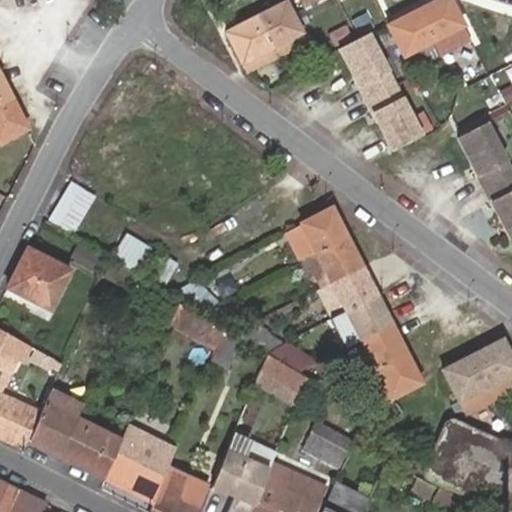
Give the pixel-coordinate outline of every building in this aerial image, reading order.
[(441,53),(468,39),(461,26),(449,2),(448,0),(436,0),(432,3),(416,10),(432,41),(434,40),(441,53)] [(270,48),(300,34),(288,9),(284,2),(269,10),(254,18),(270,48)] [(431,42),(432,41),(416,10),(401,18),(387,25),(390,32),(402,56),(404,55),(410,68),(437,55),(431,42)] [(240,64),(270,48),(254,18),(239,25),(225,32),(228,39),(240,64)] [(367,33),(338,49),(353,77),(358,74),(370,97),(394,84),(367,33)] [(275,57),(305,43),(300,34),(270,48),(275,57)] [(245,72),(275,57),(270,48),(240,64),(245,72)] [(358,74),(353,77),(365,99),(370,97),(358,74)] [(0,105),(12,100),(4,84),(0,76),(0,105)] [(394,84),(370,97),(382,120),(377,123),(392,151),(421,136),(394,84)] [(370,97),(365,99),(377,123),(382,120),(370,97)] [(0,142),(9,138),(20,132),(26,129),(20,114),(12,100),(0,105),(0,142)] [(92,190),(161,164),(145,122),(77,148),(92,190)] [(486,123),(457,138),(471,166),(476,163),(488,187),(511,174),(486,123)] [(185,142),(210,208),(251,193),(227,127),(185,142)] [(476,163),(471,166),(483,190),(488,187),(476,163)] [(511,174),(488,187),(500,210),(495,212),(510,240),(511,239),(511,174)] [(71,182),(48,221),(71,235),(94,196),(71,182)] [(500,210),(488,187),(483,190),(495,212),(500,210)] [(316,253),(347,237),(339,223),(332,208),(325,211),(301,224),(301,225),(285,233),(299,260),(315,252),(316,253)] [(136,274),(150,250),(124,235),(111,258),(136,274)] [(354,269),(361,266),(354,252),(347,237),(316,253),(331,282),(354,269)] [(76,244),(73,251),(94,263),(98,257),(76,244)] [(69,271),(26,250),(11,279),(17,282),(12,292),(49,311),(69,271)] [(94,263),(73,251),(69,256),(91,268),(94,263)] [(316,253),(303,259),(318,288),(331,282),(316,253)] [(163,289),(176,265),(163,258),(150,281),(163,289)] [(345,311),(376,295),(369,280),(361,266),(354,269),(331,282),(318,288),(333,317),(345,311)] [(137,276),(131,291),(149,301),(157,288),(137,276)] [(17,282),(11,279),(6,289),(12,292),(17,282)] [(192,281),(167,294),(180,302),(199,313),(216,304),(195,283),(192,281)] [(384,328),(391,325),(383,310),(376,295),(345,311),(347,314),(333,321),(340,335),(353,328),(360,341),(384,328)] [(223,330),(179,303),(176,310),(220,336),(223,330)] [(220,336),(176,310),(171,323),(215,348),(220,336)] [(374,369),(406,354),(398,339),(391,325),(384,328),(360,341),(374,369)] [(215,348),(213,353),(231,362),(242,337),(233,332),(224,327),(223,330),(220,336),(215,348)] [(346,348),(360,341),(353,328),(340,335),(346,348)] [(0,390),(24,343),(0,329),(0,438),(23,450),(25,451),(29,441),(40,414),(0,393),(0,390)] [(494,400),(511,391),(511,362),(504,347),(501,340),(486,348),(471,355),(487,386),(493,397),(494,400)] [(414,387),(421,384),(413,368),(406,354),(374,369),(390,400),(414,387)] [(487,386),(471,355),(456,363),(442,370),(445,378),(458,401),(461,408),(467,411),(493,397),(487,386)] [(266,356),(264,362),(304,386),(306,379),(266,356)] [(304,386),(264,362),(259,370),(300,393),(304,386)] [(374,369),(366,374),(381,404),(390,400),(374,369)] [(300,393),(259,370),(254,384),(295,407),(300,393)] [(40,414),(29,441),(59,456),(75,420),(80,407),(50,391),(40,414)] [(426,479),(435,484),(485,505),(500,511),(511,511),(511,444),(504,441),(472,427),(454,419),(450,419),(446,420),(442,425),(422,470),(422,474),(426,479)] [(75,420),(59,456),(104,480),(104,479),(120,443),(75,420)] [(126,427),(120,443),(104,479),(152,503),(166,469),(174,450),(172,450),(126,427)] [(349,448),(353,440),(354,438),(336,429),(331,441),(348,449),(349,448)] [(348,449),(331,441),(311,431),(305,443),(324,453),(320,461),(338,470),(346,453),(348,449)] [(230,505),(227,511),(250,511),(254,505),(261,489),(259,488),(267,470),(245,460),(249,449),(230,441),(226,452),(223,458),(221,463),(219,467),(213,482),(212,485),(234,496),(230,505)] [(301,451),(320,461),(324,453),(305,443),(301,451)] [(245,460),(267,470),(269,465),(273,454),(251,444),(251,445),(249,449),(245,460)] [(254,505),(250,511),(313,511),(324,488),(269,465),(267,470),(259,488),(261,489),(254,505)] [(152,503),(151,507),(161,511),(194,511),(200,498),(183,490),(187,480),(183,477),(166,469),(152,503)] [(0,511),(41,511),(45,503),(0,481),(0,511)] [(333,482),(333,481),(321,508),(319,511),(360,511),(367,499),(354,491),(333,482)]
